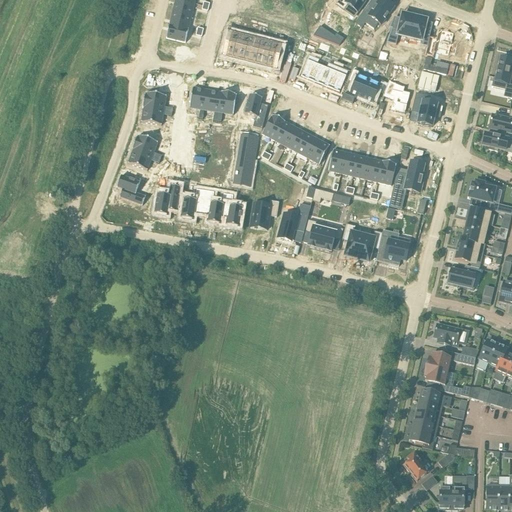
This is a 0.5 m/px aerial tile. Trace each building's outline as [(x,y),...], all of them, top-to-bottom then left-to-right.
[(175,0),(172,13),(191,18),(195,5),(175,0)] [(339,0),(335,5),(344,11),(347,6),(358,13),(365,3),(364,2),(364,0),(339,0)] [(368,6),(355,24),(361,29),(365,24),(374,31),(378,24),(381,26),(393,8),(382,0),(379,0),(373,10),(368,6)] [(172,13),(169,26),(188,30),(191,18),(172,13)] [(392,29),(387,44),(396,46),(398,37),(409,39),(414,18),(409,17),(409,15),(404,14),(403,15),(402,15),(398,31),(392,29)] [(414,18),(409,39),(421,42),(420,46),(427,48),(429,38),(430,35),(424,34),(427,21),(414,18)] [(169,26),(166,39),(185,44),(188,30),(169,26)] [(427,48),(425,57),(433,59),(435,54),(448,57),(447,59),(448,59),(449,55),(455,56),(458,45),(452,43),(454,34),(439,30),(436,40),(429,38),(427,48)] [(229,34),(227,40),(232,41),(230,47),(241,49),(244,38),(229,34)] [(494,50),(511,54),(511,41),(498,37),(494,50)] [(244,38),(241,49),(252,52),(255,41),(244,38)] [(255,41),(252,52),(263,55),(266,43),(255,41)] [(266,43),(263,55),(275,58),(276,52),(281,54),(282,47),(266,43)] [(224,51),(223,57),(238,61),(241,49),(230,47),(229,52),(224,51)] [(241,49),(238,61),(249,64),(252,52),(241,49)] [(252,52),(249,64),(261,67),(263,55),(252,52)] [(263,55),(261,67),(276,71),(278,64),(273,63),(275,58),(263,55)] [(317,65),(318,65),(319,61),(309,57),(300,78),(310,82),(317,65)] [(425,64),(423,71),(446,77),(448,71),(430,66),(432,60),(426,58),(424,64),(425,64)] [(492,80),(491,89),(505,92),(506,89),(511,90),(511,73),(510,73),(511,63),(498,60),(494,80),(492,80)] [(329,90),(338,69),(328,64),(326,69),(327,69),(320,86),(329,90)] [(327,69),(326,69),(318,65),(317,65),(310,82),(320,86),(327,69)] [(348,73),(338,69),(329,90),(339,94),(348,73)] [(353,71),(348,82),(354,85),(350,95),(362,99),(370,80),(359,75),(360,74),(353,71)] [(370,80),(362,99),(373,104),(377,94),(383,97),(388,85),(381,82),(380,84),(370,80)] [(383,97),(381,102),(382,102),(384,98),(392,102),(390,112),(405,116),(410,95),(403,93),(404,89),(389,82),(388,85),(383,97)] [(193,89),(189,109),(200,111),(199,119),(203,120),(204,112),(207,91),(193,89)] [(207,91),(204,112),(214,113),(213,122),(217,122),(222,93),(221,93),(207,91)] [(222,93),(217,122),(221,123),(222,115),(233,116),(236,96),(235,96),(235,95),(222,93)] [(145,95),(143,108),(172,113),(173,109),(172,109),(174,99),(166,98),(166,97),(146,94),(146,95),(145,95)] [(416,94),(411,112),(420,114),(418,120),(422,121),(421,125),(432,128),(434,118),(440,119),(443,107),(429,104),(431,98),(416,94)] [(250,96),(245,116),(255,118),(253,128),(262,130),(268,107),(260,105),(262,99),(250,96)] [(143,109),(141,123),(161,127),(163,116),(171,117),(172,113),(143,108),(142,109),(143,109)] [(511,120),(493,115),(490,129),(511,134),(511,130),(511,120)] [(272,117),(261,137),(273,143),(284,123),(272,117)] [(284,123),(273,143),(284,149),(295,129),(284,123)] [(295,129),(284,149),(295,155),(306,135),(295,129)] [(486,135),(483,147),(491,149),(490,151),(498,153),(499,151),(506,153),(509,141),(511,141),(511,134),(502,132),(501,139),(486,135)] [(306,135),(295,155),(306,161),(317,140),(306,135)] [(137,138),(132,150),(160,161),(162,157),(154,154),(158,144),(138,137),(138,138),(137,138)] [(242,137),(234,185),(250,187),(258,140),(242,137)] [(317,140),(306,161),(318,167),(329,147),(317,140)] [(133,151),(128,165),(147,172),(151,162),(159,165),(160,161),(132,150),(132,151),(133,151)] [(334,151),(328,174),(341,177),(346,154),(334,151)] [(346,154),(341,177),(353,180),(359,157),(346,154)] [(359,157),(353,180),(366,183),(371,160),(359,157)] [(371,160),(366,183),(378,186),(383,163),(371,160)] [(397,173),(389,208),(399,210),(405,187),(420,191),(423,176),(422,175),(421,175),(423,165),(410,162),(408,175),(407,175),(397,173)] [(383,163),(378,186),(391,189),(396,166),(383,163)] [(121,177),(117,189),(122,191),(119,198),(142,207),(146,198),(136,195),(140,184),(121,177)] [(472,184),(468,199),(481,202),(479,209),(497,213),(499,205),(496,205),(496,203),(492,202),(495,190),(484,187),(484,185),(475,183),(475,185),(472,184)] [(158,195),(155,214),(167,217),(168,211),(176,212),(180,188),(171,186),(171,188),(160,186),(159,195),(158,195)] [(184,199),(181,219),(193,221),(194,215),(201,216),(206,188),(198,187),(197,191),(196,192),(186,190),(185,199),(184,199)] [(313,200),(315,190),(314,190),(309,187),(309,188),(306,199),(312,200),(313,200)] [(206,188),(201,216),(209,217),(208,223),(219,225),(224,195),(214,194),(213,193),(214,189),(206,188)] [(313,200),(312,202),(320,204),(321,200),(331,203),(333,195),(315,190),(313,200)] [(224,195),(219,225),(220,225),(221,219),(228,221),(227,226),(239,228),(242,209),(231,207),(233,198),(233,197),(224,195)] [(343,198),(341,205),(349,207),(350,200),(343,198)] [(254,205),(250,229),(267,231),(269,217),(277,218),(279,204),(271,202),(270,207),(254,205)] [(284,215),(278,239),(291,243),(293,235),(295,235),(296,231),(304,234),(311,208),(300,205),(297,218),(284,215)] [(511,212),(511,209),(502,207),(500,214),(511,216),(511,212)] [(393,221),(395,211),(388,209),(386,219),(393,221)] [(470,210),(467,221),(492,227),(495,216),(470,210)] [(308,221),(305,233),(311,235),(308,247),(309,247),(309,248),(315,249),(319,250),(326,226),(308,221)] [(467,221),(465,231),(485,236),(488,226),(492,227),(467,221)] [(326,226),(319,250),(323,251),(323,252),(330,253),(331,253),(334,241),(340,242),(343,231),(326,226)] [(345,228),(342,240),(349,242),(345,257),(357,260),(363,237),(354,235),(355,231),(345,228)] [(501,229),(499,239),(506,240),(508,230),(503,229),(501,229)] [(460,239),(460,240),(483,245),(485,236),(465,231),(463,240),(460,239)] [(379,250),(377,255),(390,258),(388,265),(399,268),(400,261),(405,262),(409,247),(410,243),(409,243),(408,247),(397,244),(399,235),(388,233),(387,238),(382,237),(381,237),(381,241),(379,250)] [(363,237),(357,260),(369,263),(373,248),(379,250),(381,241),(381,237),(372,235),(371,239),(363,237)] [(460,240),(458,246),(457,246),(456,250),(483,256),(485,246),(483,245),(460,240)] [(456,250),(455,254),(456,254),(455,260),(471,264),(471,268),(479,270),(483,256),(456,250)] [(448,279),(446,287),(456,289),(457,287),(473,291),(476,278),(481,279),(483,271),(465,267),(463,274),(451,271),(449,280),(448,279)] [(511,295),(511,283),(504,282),(499,303),(510,305),(511,295)] [(491,306),(496,289),(481,285),(477,302),(491,306)] [(434,338),(438,340),(437,344),(457,348),(458,344),(465,346),(468,333),(461,331),(437,325),(434,338)] [(488,341),(479,360),(489,365),(497,345),(488,341)] [(497,345),(489,365),(498,369),(505,353),(507,349),(497,345)] [(478,352),(463,348),(461,356),(475,359),(478,352)] [(511,362),(511,356),(505,353),(498,369),(496,372),(506,376),(511,362)] [(429,359),(427,368),(447,373),(451,359),(432,355),(431,359),(429,359)] [(455,363),(474,367),(475,359),(457,355),(455,363)] [(451,388),(454,375),(447,373),(427,368),(425,378),(426,378),(425,382),(439,386),(438,391),(453,395),(454,388),(451,388)] [(461,397),(469,399),(471,389),(463,387),(461,397)] [(421,392),(419,402),(442,408),(445,397),(421,392)] [(419,402),(416,412),(440,417),(442,408),(419,402)] [(456,420),(463,421),(465,413),(458,411),(456,420)] [(416,412),(414,422),(438,427),(440,417),(416,412)] [(414,422),(412,432),(435,437),(438,427),(414,422)] [(412,432),(409,442),(423,445),(422,449),(432,452),(435,437),(412,432)] [(456,448),(449,446),(447,455),(449,456),(454,457),(456,449),(456,448)] [(412,476),(417,482),(428,474),(423,468),(422,468),(419,464),(421,463),(414,454),(407,459),(409,462),(404,466),(409,472),(412,476)] [(454,457),(449,456),(438,464),(443,470),(453,461),(454,457)] [(422,486),(426,492),(437,484),(432,478),(422,486)] [(440,494),(439,510),(445,510),(445,511),(451,511),(452,489),(452,478),(445,478),(445,487),(440,487),(439,494),(440,494)] [(452,489),(451,511),(457,511),(459,511),(463,511),(464,495),(464,491),(467,491),(467,478),(452,478),(452,489)] [(487,488),(486,511),(497,511),(498,488),(487,488)] [(498,488),(497,511),(498,511),(509,511),(509,489),(498,488)]
